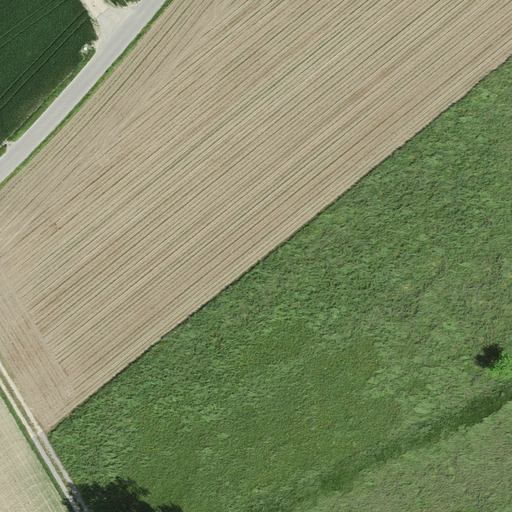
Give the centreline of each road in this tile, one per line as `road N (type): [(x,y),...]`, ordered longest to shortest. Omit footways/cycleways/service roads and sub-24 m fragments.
road 1 (unclassified): [(0,169),(153,0)]
road 2 (track): [(0,373),(82,511)]
